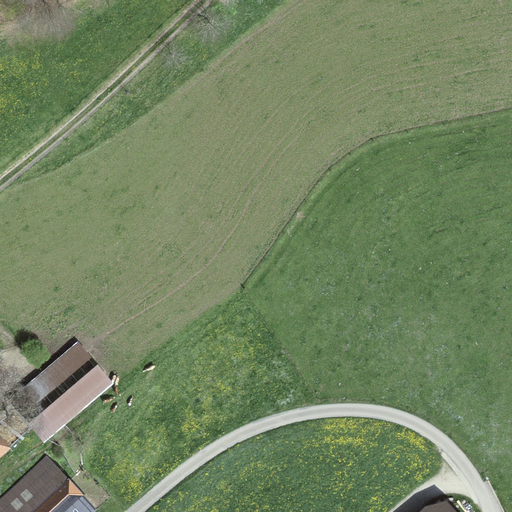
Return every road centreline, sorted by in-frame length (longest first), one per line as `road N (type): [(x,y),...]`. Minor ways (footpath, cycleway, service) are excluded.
road 1 (unclassified): [(491,511),(474,478),(433,433),(397,416),(348,409),(292,416),(235,436),(133,511)]
road 2 (track): [(218,0),(0,186)]
